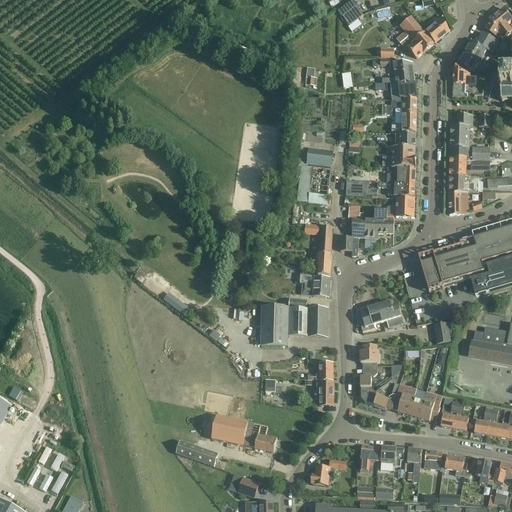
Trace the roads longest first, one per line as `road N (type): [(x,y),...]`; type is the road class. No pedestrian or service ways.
road 1 (residential): [(430,234),(432,76),(471,14)]
road 2 (residential): [(347,434),(342,298),(354,275),(398,258)]
road 3 (residential): [(511,459),(347,434)]
road 4 (residential): [(398,258),(420,313),(509,290)]
